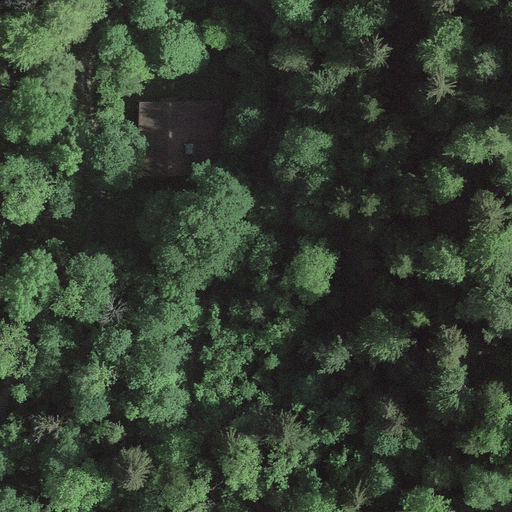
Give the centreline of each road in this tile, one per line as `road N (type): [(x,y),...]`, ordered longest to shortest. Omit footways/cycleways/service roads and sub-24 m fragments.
road 1 (track): [(265,12),(289,66),(283,114),(245,226),(198,322),(186,378),(200,421),(267,511)]
road 2 (track): [(111,0),(80,48),(100,162),(98,205),(0,382)]
